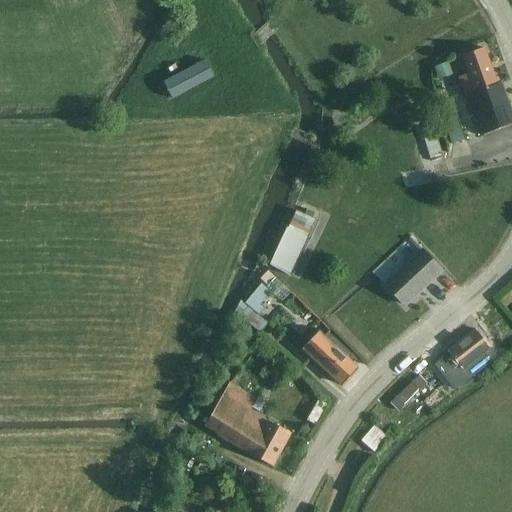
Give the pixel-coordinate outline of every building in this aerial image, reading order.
[(458,77),(480,135),(511,123),(511,112),(501,83),(497,84),(484,48),(462,56),(469,74),(458,77)] [(441,107),(452,144),(465,139),(454,103),(441,107)] [(405,306),(434,279),(442,271),(422,250),(385,285),(405,306)] [(239,317),(238,318),(251,327),(258,317),(259,316),(264,310),(259,306),(270,293),(261,286),(245,305),(248,307),(239,317)] [(450,354),(430,369),(445,388),(445,389),(449,394),(458,386),(455,381),(454,381),(464,373),(468,378),(481,368),(478,364),(492,353),(489,350),(474,331),(448,351),(450,354)] [(319,332),(303,350),(341,385),(357,369),(345,357),(349,352),(327,332),(323,336),(319,332)] [(205,426),(273,465),(291,434),(251,411),(257,400),(230,384),(205,426)] [(374,426),(360,441),(376,454),(389,439),(374,426)]
